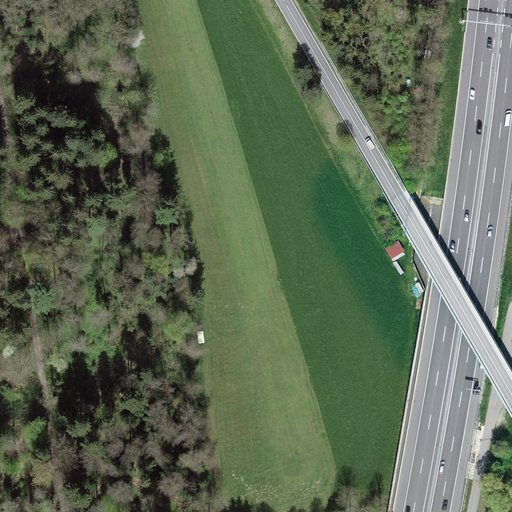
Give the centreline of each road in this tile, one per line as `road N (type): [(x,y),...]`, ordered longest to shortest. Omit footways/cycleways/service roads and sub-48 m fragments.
road 1 (motorway): [(488,0),(413,511)]
road 2 (motorway): [(440,511),(511,32)]
road 3 (secondary): [(511,395),(283,0)]
road 4 (track): [(57,511),(0,130)]
